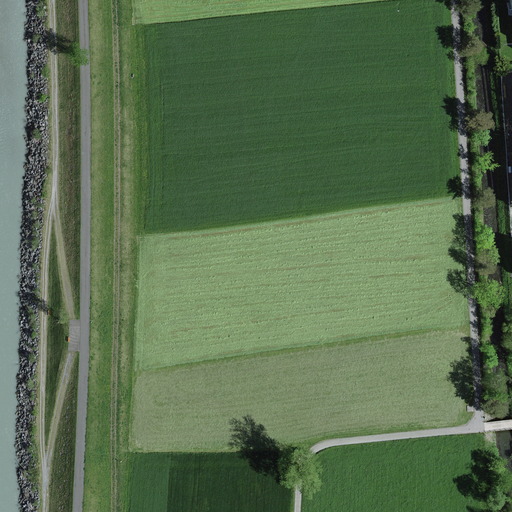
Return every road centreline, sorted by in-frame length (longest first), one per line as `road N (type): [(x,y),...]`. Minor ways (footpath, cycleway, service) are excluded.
road 1 (track): [(301,511),(305,458),(321,445),(482,427),(457,0)]
road 2 (track): [(114,0),(111,511)]
road 3 (track): [(51,0),(53,199),(73,328),(83,336),(73,343),(45,476)]
road 4 (track): [(43,511),(45,251),(53,199)]
